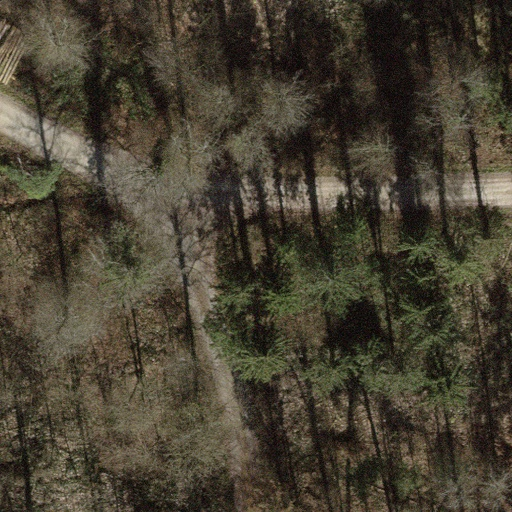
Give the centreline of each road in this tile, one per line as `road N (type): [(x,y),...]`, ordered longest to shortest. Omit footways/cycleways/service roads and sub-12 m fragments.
road 1 (unclassified): [(0,102),(99,155),(219,189),(511,191)]
road 2 (track): [(156,171),(218,370),(247,511)]
